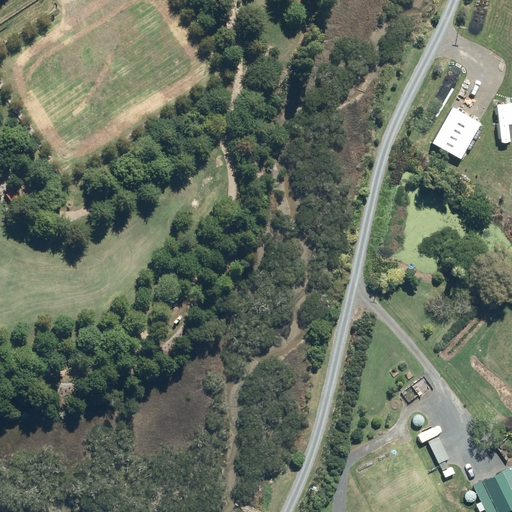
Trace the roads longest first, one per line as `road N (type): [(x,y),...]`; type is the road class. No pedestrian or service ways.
road 1 (track): [(0,386),(122,361),(154,335),(194,277),(231,202),(222,133),(234,63),(221,0)]
road 2 (track): [(224,138),(144,190),(73,211),(30,194),(0,162)]
